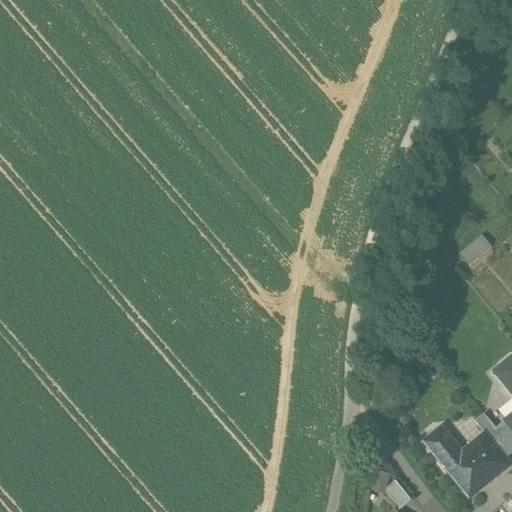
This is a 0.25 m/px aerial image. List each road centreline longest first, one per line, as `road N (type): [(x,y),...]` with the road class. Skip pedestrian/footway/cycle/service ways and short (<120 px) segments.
road 1 (track): [(463,0),(368,248),(329,511)]
road 2 (track): [(348,408),(439,511)]
